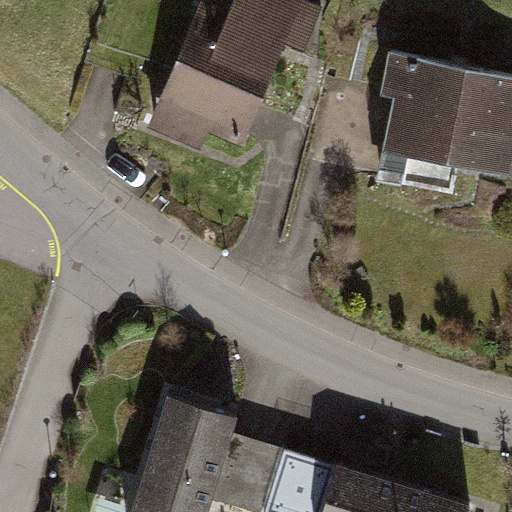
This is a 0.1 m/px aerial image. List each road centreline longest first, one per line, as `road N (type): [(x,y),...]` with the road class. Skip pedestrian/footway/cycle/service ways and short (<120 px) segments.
road 1 (residential): [(89,229),(325,360),(511,425)]
road 2 (residential): [(89,229),(11,511)]
